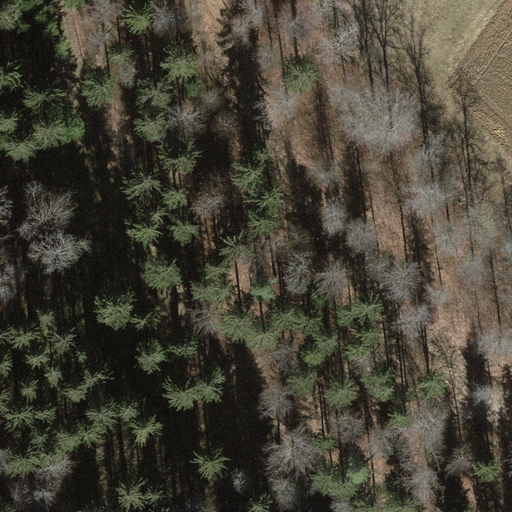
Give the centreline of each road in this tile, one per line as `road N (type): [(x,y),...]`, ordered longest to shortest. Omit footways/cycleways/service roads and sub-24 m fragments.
road 1 (track): [(341,511),(172,293),(103,162),(69,0)]
road 2 (track): [(215,0),(312,192),(511,448)]
